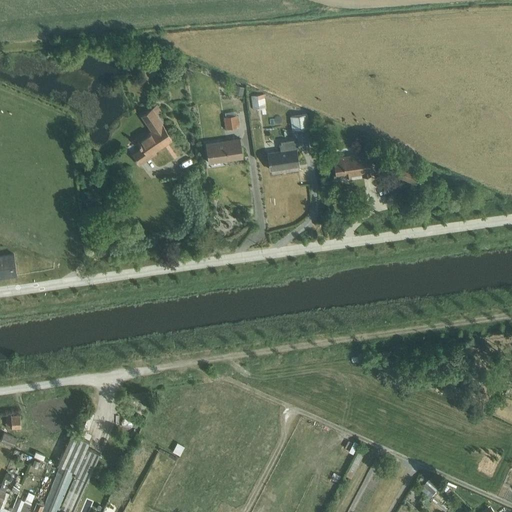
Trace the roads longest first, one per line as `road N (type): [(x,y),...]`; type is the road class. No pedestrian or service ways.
road 1 (unclassified): [(511,216),(0,290)]
road 2 (unknown): [(511,503),(418,460),(388,511)]
